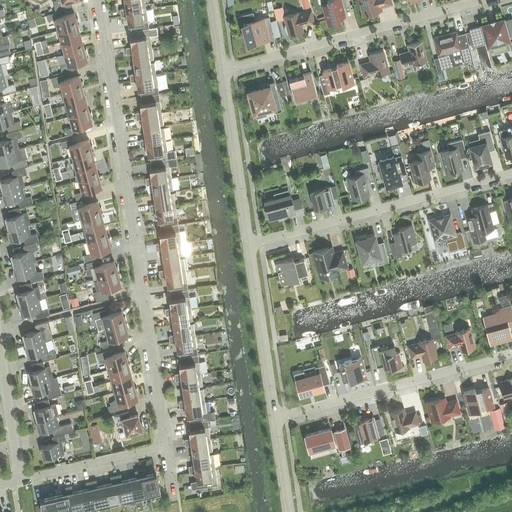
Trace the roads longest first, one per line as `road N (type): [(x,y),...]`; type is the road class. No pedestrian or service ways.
road 1 (residential): [(164,446),(97,0)]
road 2 (residential): [(248,246),(511,173)]
road 3 (residential): [(222,70),(481,0)]
road 4 (residential): [(274,419),(511,354)]
road 5 (unclassified): [(248,246),(222,70)]
road 6 (unclassified): [(274,419),(248,246)]
road 7 (residential): [(19,480),(164,446)]
road 8 (residential): [(19,480),(0,350)]
